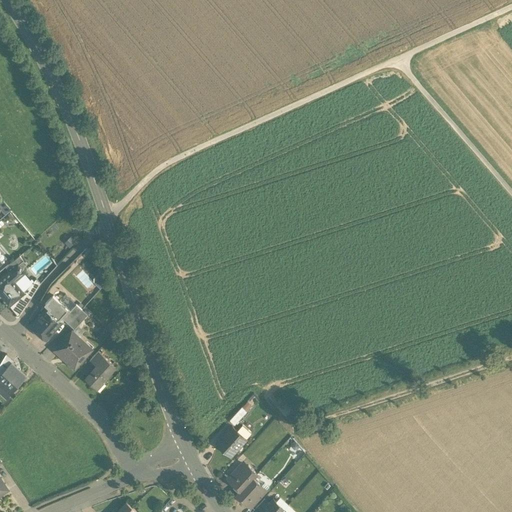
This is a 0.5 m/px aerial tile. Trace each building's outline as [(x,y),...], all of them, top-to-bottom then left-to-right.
[(19,255),(6,267),(9,271),(18,264),(21,268),(26,264),(19,255)] [(9,271),(0,279),(0,295),(8,306),(23,293),(13,281),(24,272),(21,268),(18,264),(9,271)] [(36,279),(25,291),(31,298),(41,283),(36,279)] [(48,308),(47,308),(31,325),(46,339),(62,321),(59,318),(61,316),(63,318),(70,310),(53,294),(45,303),(49,306),(48,308)] [(70,310),(63,318),(69,323),(82,309),(76,303),(70,310)] [(82,309),(69,323),(74,328),(88,314),(82,309)] [(92,348),(72,330),(54,349),(74,368),(92,348)] [(98,350),(90,359),(95,364),(103,355),(98,350)] [(6,354),(0,363),(0,371),(1,373),(11,362),(12,362),(13,361),(6,354)] [(115,366),(103,355),(95,364),(97,365),(85,378),(97,388),(104,381),(103,380),(115,366)] [(12,362),(11,362),(1,373),(3,374),(0,377),(0,389),(1,388),(9,395),(26,376),(12,362)] [(254,394),(242,403),(248,410),(259,400),(254,394)] [(242,406),(229,419),(234,424),(247,411),(242,406)] [(246,438),(232,426),(218,440),(232,453),(246,438)] [(294,452),(298,449),(302,453),(304,451),(294,438),(287,443),(294,452)] [(239,465),(228,477),(233,481),(243,470),(239,465)] [(233,481),(232,482),(241,490),(253,477),(257,473),(248,465),(243,470),(233,481)] [(0,476),(0,494),(8,489),(0,476)] [(262,485),(253,477),(241,490),(237,494),(246,503),(246,502),(257,490),(262,485)] [(257,490),(246,502),(251,506),(262,494),(257,490)] [(264,498),(254,509),(256,511),(261,511),(269,504),(268,503),(269,503),(264,498)] [(280,511),(284,508),(273,498),(269,503),(268,503),(269,504),(261,511),(280,511)] [(137,511),(126,502),(116,511),(137,511)]
